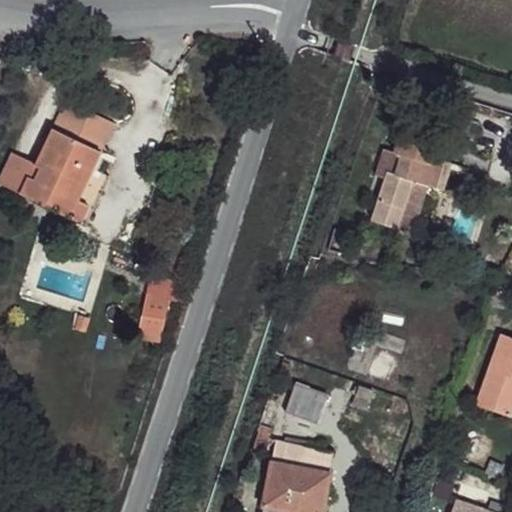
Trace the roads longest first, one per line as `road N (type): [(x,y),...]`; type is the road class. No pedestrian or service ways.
road 1 (tertiary): [(286,28),(134,511)]
road 2 (tertiary): [(0,4),(249,15),(286,28)]
road 3 (tertiary): [(511,97),(286,28)]
